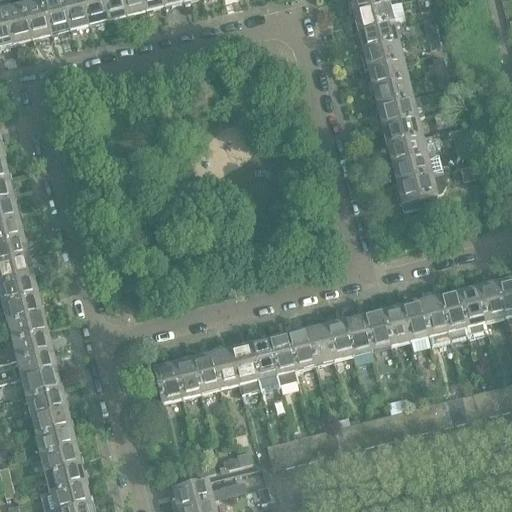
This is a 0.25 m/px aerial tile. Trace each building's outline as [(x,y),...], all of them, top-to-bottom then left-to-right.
[(61,0),(54,0),(42,3),(51,40),(52,42),(58,40),(57,38),(70,35),(61,0)] [(76,33),(89,30),(81,0),(61,0),(70,35),(71,37),(77,35),(76,33)] [(95,29),(108,25),(101,0),(81,0),(89,30),(90,32),(96,31),(95,29)] [(114,24),(127,21),(121,0),(101,0),(108,25),(109,27),(115,26),(114,24)] [(146,16),(141,0),(121,0),(127,21),(128,20),(128,23),(134,21),(133,19),(146,16)] [(141,0),(146,16),(147,18),(153,16),(152,14),(165,11),(162,0),(141,0)] [(182,0),(162,0),(165,11),(166,13),(172,12),(171,9),(184,6),(182,0)] [(190,5),(203,2),(202,0),(182,0),(184,6),(185,8),(191,7),(190,5)] [(387,0),(346,0),(348,6),(350,6),(353,18),(390,9),(387,0)] [(426,0),(424,0),(417,2),(421,17),(430,14),(426,0)] [(42,3),(23,8),(32,44),(33,44),(33,46),(39,45),(39,43),(51,40),(42,3)] [(19,48),(32,44),(23,8),(4,13),(13,49),(14,51),(20,50),(19,48)] [(353,18),(351,19),(352,25),(354,24),(358,37),(394,28),(390,9),(353,18)] [(4,13),(0,13),(0,54),(1,54),(0,52),(13,49),(4,13)] [(432,23),(423,26),(426,40),(436,37),(432,23)] [(358,37),(356,38),(360,57),(362,56),(399,47),(404,46),(399,26),(394,28),(358,37)] [(436,37),(426,40),(430,54),(440,52),(436,37)] [(399,47),(362,56),(360,57),(365,76),(367,75),(404,66),(399,47)] [(442,61),(432,64),(436,78),(446,75),(442,61)] [(367,75),(365,76),(367,82),(369,81),(372,94),(409,85),(404,66),(367,75)] [(446,75),(436,78),(440,92),(449,90),(446,75)] [(409,85),(372,94),(370,95),(371,101),(374,100),(377,113),(419,102),(413,104),(409,85)] [(452,99),(442,102),(446,116),(455,113),(452,99)] [(419,102),(377,113),(375,114),(376,120),(378,119),(382,132),(418,123),(424,122),(419,102)] [(455,113),(446,116),(449,130),(459,128),(455,113)] [(382,132),(380,133),(381,139),(383,138),(386,151),(423,142),(418,123),(382,132)] [(461,137),(452,140),(455,154),(465,151),(461,137)] [(386,151),(384,152),(386,158),(388,157),(391,170),(428,161),(423,142),(386,151)] [(465,151),(455,154),(459,168),(468,166),(465,151)] [(391,170),(389,171),(391,177),(393,176),(396,189),(442,177),(437,158),(428,161),(391,170)] [(5,165),(0,166),(0,186),(12,184),(10,177),(8,178),(5,165)] [(396,189),(394,190),(395,196),(397,195),(401,208),(403,216),(421,212),(419,204),(441,198),(446,191),(443,179),(442,177),(396,189)] [(12,184),(0,186),(0,206),(16,203),(12,184)] [(18,216),(14,204),(16,203),(0,206),(0,226),(19,222),(21,221),(20,215),(18,216)] [(24,241),(26,240),(24,234),(22,235),(19,222),(0,226),(0,246),(24,241)] [(24,241),(0,246),(0,267),(29,260),(31,259),(26,240),(24,241)] [(33,278),(39,277),(37,271),(32,272),(29,260),(0,267),(0,287),(34,279),(33,278)] [(34,279),(0,287),(0,301),(2,307),(40,298),(39,291),(37,292),(34,279)] [(511,280),(495,285),(504,323),(511,321),(511,280)] [(495,285),(476,289),(485,328),(504,323),(495,285)] [(476,289),(457,294),(469,342),(488,338),(485,328),(476,289)] [(457,294),(438,299),(450,347),(469,342),(457,294)] [(40,298),(2,307),(6,326),(45,316),(40,298)] [(438,299),(419,304),(431,352),(450,347),(438,299)] [(413,307),(400,310),(410,347),(412,357),(431,352),(419,304),(413,305),(413,307)] [(394,312),(381,315),(391,352),(410,347),(400,310),(400,308),(394,310),(394,312)] [(380,313),(374,315),(375,317),(362,320),(372,357),(391,352),(381,315),(380,313)] [(43,318),(45,317),(45,316),(6,326),(11,345),(48,336),(48,335),(50,335),(48,329),(46,329),(43,318)] [(356,319),(356,321),(344,324),(344,322),(343,323),(353,361),(372,357),(362,320),(362,318),(356,319)] [(343,323),(324,327),(334,366),(353,361),(343,323)] [(318,331),(306,334),(315,371),(334,366),(324,327),(318,329),(318,331)] [(299,336),(287,339),(296,376),(315,371),(306,334),(305,334),(305,332),(299,334),(299,336)] [(48,336),(11,345),(16,364),(53,355),(53,354),(54,354),(53,348),(51,348),(48,336)] [(280,338),(280,340),(268,343),(280,392),(299,388),(296,376),(287,339),(286,339),(286,337),(280,338)] [(261,343),(261,345),(249,348),(260,395),(261,397),(280,392),(268,343),(267,344),(267,342),(261,343)] [(248,346),(242,348),(242,350),(230,353),(239,390),(242,399),(260,395),(249,348),(248,348),(248,346)] [(223,355),(211,358),(220,395),(239,390),(230,353),(229,353),(229,351),(223,353),(223,355)] [(57,373),(59,373),(58,367),(56,367),(53,355),(16,364),(21,383),(57,374),(57,373)] [(210,356),(204,357),(204,359),(192,362),(201,399),(220,395),(211,358),(210,358),(210,356)] [(191,361),(185,362),(186,364),(173,367),(182,404),(201,399),(192,362),(191,363),(191,361)] [(167,369),(153,372),(163,409),(182,404),(173,367),(172,365),(166,367),(167,369)] [(62,393),(62,392),(64,392),(63,386),(61,386),(57,374),(21,383),(25,402),(62,393)] [(501,418),(501,417),(510,414),(511,415),(506,390),(494,393),(500,418),(501,418)] [(62,393),(25,402),(30,421),(67,412),(67,411),(69,411),(67,405),(65,405),(62,393)] [(490,421),(490,420),(499,417),(499,418),(500,418),(494,393),(483,396),(489,421),(490,421)] [(488,421),(489,421),(483,396),(471,399),(478,424),(479,423),(478,423),(488,420),(488,421)] [(467,426),(467,425),(476,423),(477,424),(478,424),(471,399),(460,402),(466,426),(467,426)] [(456,429),(456,428),(465,426),(465,427),(466,426),(460,402),(449,405),(455,429),(456,429)] [(454,430),(455,429),(449,405),(437,408),(444,432),(445,432),(444,431),(454,429),(454,430)] [(442,433),(444,432),(437,408),(426,411),(432,435),(433,435),(433,434),(442,432),(442,433)] [(431,435),(432,435),(426,411),(415,413),(421,438),(422,438),(422,437),(431,435)] [(67,412),(30,421),(35,440),(74,430),(72,424),(70,424),(67,412)] [(420,438),(421,438),(415,413),(403,416),(409,441),(410,441),(410,440),(420,437),(420,438)] [(399,443),(408,440),(408,441),(409,441),(403,416),(392,419),(398,444),(399,443)] [(392,419),(381,422),(387,447),(388,446),(387,446),(397,443),(397,444),(398,444),(392,419)] [(386,447),(387,447),(381,422),(369,425),(375,449),(376,449),(376,448),(385,446),(386,447)] [(365,452),(365,451),(374,449),(374,450),(375,449),(369,425),(358,428),(364,452),(365,452)] [(363,453),(364,452),(358,428),(346,431),(353,455),(354,455),(353,454),(363,452),(363,453)] [(75,443),(72,431),(74,430),(35,440),(40,459),(77,450),(76,449),(78,449),(77,443),(75,443)] [(342,458),(342,457),(351,455),(352,455),(353,455),(346,431),(335,433),(341,458),(342,458)] [(340,458),(341,458),(335,433),(324,436),(330,461),(331,461),(331,460),(340,457),(340,458)] [(324,436),(312,439),(319,464),(320,463),(319,463),(329,460),(329,461),(330,461),(324,436)] [(312,439),(301,442),(307,467),(308,466),(317,463),(318,464),(319,464),(312,439)] [(297,469),(297,468),(306,466),(306,467),(307,467),(301,442),(290,445),(296,469),(297,469)] [(286,472),(285,471),(295,469),(295,470),(296,469),(290,445),(278,448),(285,472),(286,472)] [(278,448),(267,451),(273,475),(274,475),(274,474),(283,472),(283,473),(285,472),(278,448)] [(81,468),(83,468),(82,462),(80,462),(77,450),(40,459),(45,478),(81,469),(81,468)] [(237,462),(239,472),(254,468),(251,458),(237,462)] [(237,462),(222,466),(225,475),(239,472),(237,462)] [(199,471),(201,481),(216,477),(213,468),(199,471)] [(81,469),(45,478),(49,497),(86,487),(88,487),(86,481),(85,481),(81,469)] [(199,471),(185,475),(187,484),(201,481),(199,471)] [(8,472),(0,473),(0,481),(2,488),(11,486),(8,472)] [(172,494),(172,495),(170,496),(172,502),(174,501),(176,511),(184,511),(214,505),(211,496),(209,485),(172,494)] [(11,486),(2,488),(5,503),(15,500),(11,486)] [(243,486),(221,492),(221,493),(211,496),(214,505),(245,497),(243,486)] [(68,511),(91,506),(93,506),(91,499),(89,500),(86,487),(49,497),(53,511),(68,511)] [(267,491),(257,494),(261,508),(271,506),(267,491)]
